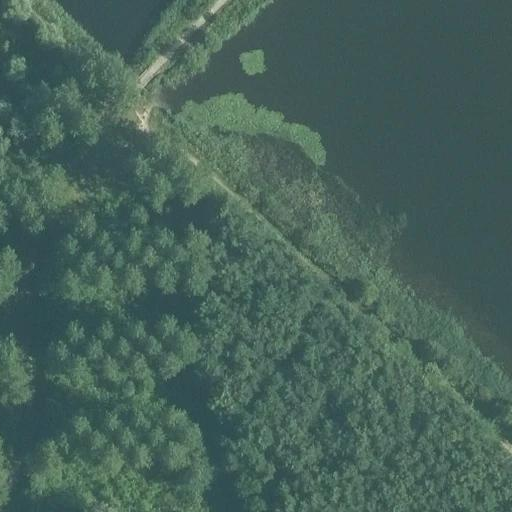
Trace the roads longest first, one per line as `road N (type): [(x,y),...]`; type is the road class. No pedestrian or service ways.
road 1 (unknown): [(511,449),(126,99)]
road 2 (unknown): [(5,0),(112,96),(126,99)]
